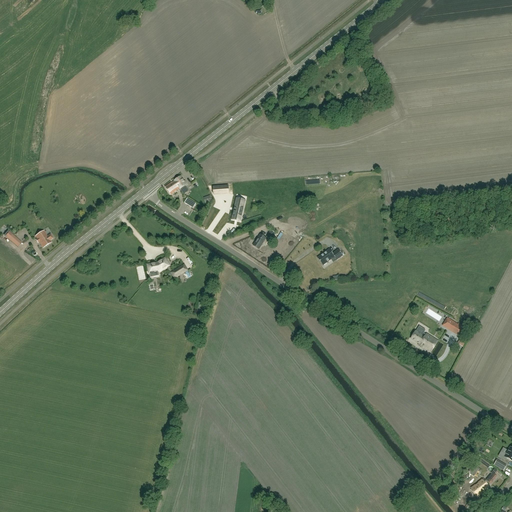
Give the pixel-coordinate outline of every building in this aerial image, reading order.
[(175,181),(180,189),(180,190),(188,185),(185,181),(184,182),(181,176),(174,181),(175,181)] [(180,189),(175,181),(171,183),(165,186),(170,195),(178,190),(180,189)] [(187,199),(185,203),(193,208),(196,204),(187,199)] [(234,211),(232,220),(240,221),(243,208),(244,205),(236,203),(235,207),(235,208),(234,208),(234,209),(235,209),(234,210),(234,211)] [(38,243),(39,242),(43,248),(52,243),(50,241),(53,238),(51,234),(47,236),(44,231),(35,237),(37,239),(36,240),(38,243)] [(276,234),(271,231),(266,237),(271,241),(276,234)] [(22,242),(12,234),(8,239),(18,247),(22,242)] [(259,250),(266,239),(260,235),(253,246),(259,250)] [(333,254),(329,250),(317,258),(323,266),(335,257),(337,260),(343,256),(338,250),(333,254)] [(169,266),(165,259),(157,263),(156,263),(156,264),(154,264),(148,265),(149,271),(152,270),(152,273),(160,271),(169,266)] [(173,272),(171,273),(175,278),(176,277),(182,274),(187,271),(184,265),(179,268),(173,272)] [(459,336),(463,329),(447,319),(443,326),(459,336)] [(443,337),(447,331),(443,328),(439,333),(443,337)] [(431,353),(432,351),(438,341),(427,334),(425,337),(416,331),(411,339),(419,344),(418,345),(421,347),(421,346),(423,347),(423,348),(431,353)] [(503,453),(500,458),(505,460),(506,458),(511,461),(511,448),(510,448),(508,451),(507,450),(505,454),(503,453)] [(495,469),(488,478),(486,480),(490,484),(497,476),(494,474),(497,471),(495,469)] [(479,483),(479,484),(476,487),(475,486),(471,489),(478,497),(482,494),(481,494),(485,491),(485,492),(489,489),(482,480),(479,483)]
